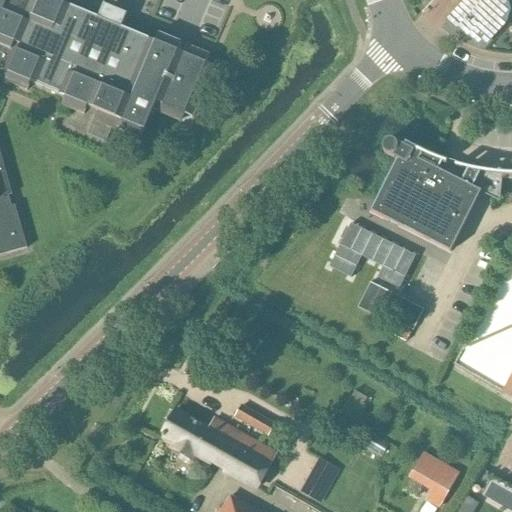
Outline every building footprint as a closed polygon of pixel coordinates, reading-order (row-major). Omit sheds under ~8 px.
[(0,0),(0,70),(8,74),(5,82),(27,91),(30,83),(65,98),(61,106),(84,116),(88,107),(97,111),(87,135),(106,143),(116,119),(123,122),(119,130),(141,139),(153,111),(181,123),(193,118),(214,67),(209,56),(159,35),(155,43),(121,28),(124,20),(102,11),(98,19),(64,4),(65,0),(70,0),(75,2),(75,0),(0,0)] [(471,0),(451,22),(483,43),(503,21),(506,11),(503,1),(502,0),(471,0)] [(397,160),(378,198),(371,213),(451,253),(481,193),(437,170),(441,163),(455,167),(475,172),(495,175),(511,176),(511,173),(504,174),(480,171),(456,165),(446,162),(430,156),(419,151),(404,143),(403,144),(393,139),(392,139),(390,139),(389,139),(387,140),(386,140),(385,141),(384,143),(383,144),(383,145),(382,147),(382,148),(383,150),(383,151),(384,153),(385,154),(397,160)] [(0,256),(27,249),(15,206),(22,204),(26,220),(49,213),(38,172),(14,179),(19,194),(12,196),(0,152),(0,256)] [(454,365),(453,366),(503,394),(511,399),(511,263),(464,348),(454,365)] [(358,309),(379,319),(391,294),(371,284),(358,309)] [(392,321),(413,332),(424,310),(403,300),(392,321)] [(242,407),(236,418),(268,437),(274,425),(242,407)] [(255,442),(230,428),(215,419),(209,431),(193,422),(176,412),(162,437),(174,444),(171,449),(193,460),(195,456),(256,490),(276,454),(255,442)] [(372,435),(364,449),(382,459),(389,445),(372,435)] [(424,453),(408,479),(430,492),(425,501),(439,510),(460,474),(424,453)] [(255,511),(230,497),(221,511),(255,511)]
